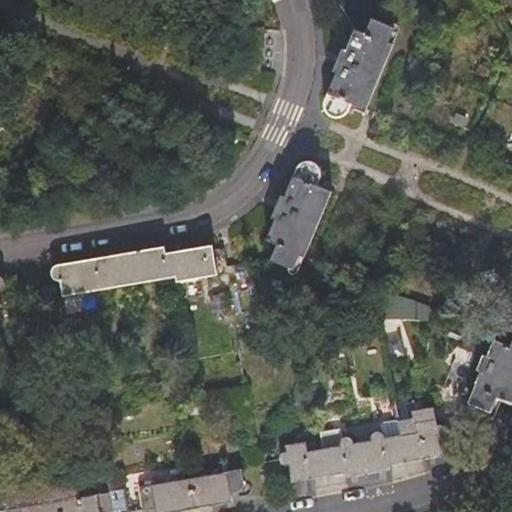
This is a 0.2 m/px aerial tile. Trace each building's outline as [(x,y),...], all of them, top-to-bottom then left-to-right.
[(349,103),(363,109),(391,45),(386,43),(392,28),(371,19),(364,34),(354,31),(345,51),(341,49),(331,71),(336,74),(323,107),(323,112),(326,116),(333,119),(339,119),(343,116),(349,103)] [(273,220),(265,240),(274,244),(269,260),(290,269),(295,255),(301,257),(328,191),(313,185),(318,172),(316,164),(309,160),(300,162),(283,197),(278,194),(269,218),(273,220)] [(129,251),(133,283),(173,276),(170,252),(174,251),(173,243),(129,251)] [(173,276),(175,280),(215,274),(211,249),(211,245),(174,251),(170,252),(173,276)] [(100,288),(133,283),(129,251),(94,257),(100,288)] [(94,257),(54,264),(50,268),(50,273),(53,277),(59,278),(62,295),(100,288),(94,257)] [(511,339),(509,345),(494,339),(487,355),(483,353),(476,368),(481,370),(468,402),(491,411),(497,398),(511,403),(511,402),(511,339)] [(400,435),(405,461),(441,454),(439,438),(443,436),(446,430),(442,424),(436,423),(435,419),(415,422),(417,432),(400,435)] [(366,469),(405,461),(400,435),(387,437),(383,431),(378,430),(372,434),(371,439),(362,441),(366,469)] [(327,475),(366,469),(362,441),(354,442),(350,438),(345,437),(340,440),(338,446),(324,448),(327,475)] [(292,480),(327,475),(324,448),(307,451),(306,441),(285,445),(286,448),(281,448),(278,451),(277,455),(278,461),(283,464),(288,463),(292,480)] [(194,508),(232,501),(230,488),(245,485),(242,469),(188,478),(194,508)] [(169,511),(194,508),(188,478),(124,490),(127,511),(135,511),(155,508),(155,511),(169,511)] [(127,511),(124,490),(59,500),(61,511),(127,511)] [(61,511),(59,500),(6,510),(6,511),(61,511)]
